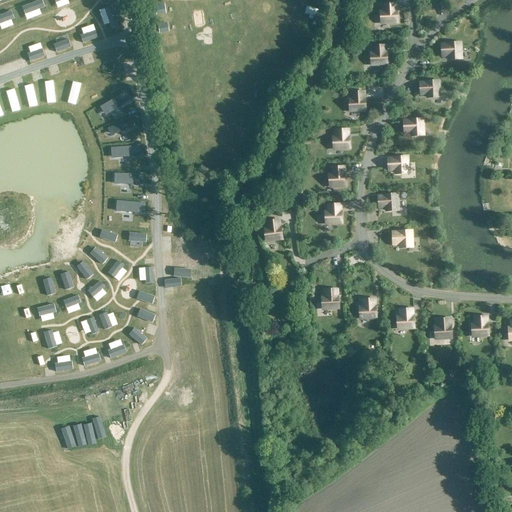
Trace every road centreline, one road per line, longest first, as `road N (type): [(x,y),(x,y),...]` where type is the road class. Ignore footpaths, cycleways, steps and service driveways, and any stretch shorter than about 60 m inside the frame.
road 1 (track): [(266,511),(246,301),(255,274),(231,191),(266,162),(288,99),(327,52),(338,0)]
road 2 (track): [(123,0),(151,150),(160,340),(168,360),(125,447),(134,511)]
road 3 (track): [(162,345),(78,374),(0,386)]
road 4 (track): [(0,80),(130,36)]
